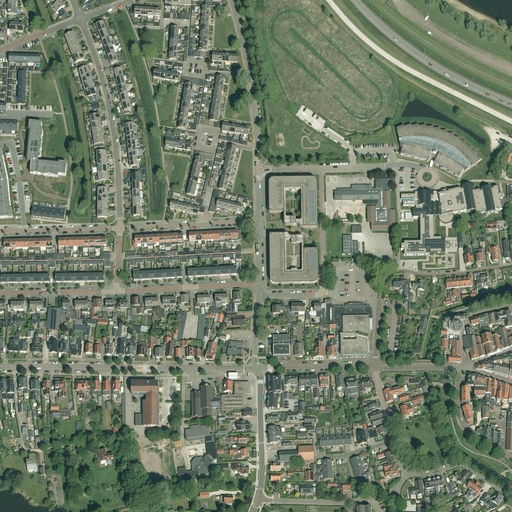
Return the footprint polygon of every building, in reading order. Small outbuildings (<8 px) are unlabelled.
[(61,1),(54,6),(59,14),(58,16),(60,18),(67,13),(63,8),(65,7),(61,1)] [(7,20),(7,26),(10,26),(10,33),(14,33),(14,32),(16,32),(17,20),(14,20),(14,24),(10,24),(10,20),(7,20)] [(17,20),(16,32),(19,32),(19,33),(23,33),(23,27),(25,27),(26,30),(29,28),(26,23),(23,24),(20,24),(20,20),(17,20)] [(105,21),(93,26),(94,29),(97,28),(99,33),(108,29),(105,21)] [(99,33),(96,34),(97,37),(100,36),(102,41),(109,38),(112,37),(108,29),(99,33)] [(75,32),(65,36),(68,43),(77,40),(75,36),(77,35),(75,32)] [(102,41),(99,42),(100,45),(103,44),(105,49),(112,46),(114,45),(113,42),(111,43),(109,38),(102,41)] [(77,40),(68,43),(70,50),(79,46),(78,43),(79,42),(78,39),(77,40)] [(79,46),(70,50),(73,57),(82,53),(80,49),(82,49),(81,46),(79,46)] [(105,49),(102,50),(103,53),(106,52),(108,56),(115,54),(112,46),(105,49)] [(82,53),(73,57),(76,63),(85,60),(83,56),(85,56),(83,52),(82,53)] [(108,56),(105,57),(106,61),(109,59),(111,64),(118,62),(115,54),(108,56)] [(90,67),(79,70),(81,77),(90,74),(89,71),(91,70),(90,67)] [(122,69),(111,71),(112,75),(115,74),(116,79),(124,77),(126,76),(125,72),(123,73),(122,69)] [(167,73),(166,80),(172,81),(174,70),(171,70),(171,73),(167,73)] [(90,74),(81,77),(83,84),(92,81),(91,77),(93,77),(92,74),(90,74)] [(116,79),(113,80),(114,83),(117,82),(118,87),(126,85),(124,77),(116,79)] [(83,84),(85,91),(94,88),(93,85),(95,84),(94,81),(92,81),(83,84)] [(118,87),(115,88),(116,91),(119,90),(120,95),(128,93),(126,85),(118,87)] [(94,88),(85,91),(87,98),(89,97),(90,100),(97,98),(96,95),(95,91),(97,91),(96,88),(94,88)] [(120,95),(117,96),(118,99),(121,99),(122,104),(132,101),(131,98),(129,98),(128,93),(120,95)] [(122,104),(119,104),(120,108),(123,107),(124,112),(125,112),(125,115),(130,114),(129,111),(132,110),(131,106),(133,106),(132,101),(122,104)] [(101,115),(95,116),(90,117),(91,124),(102,122),(101,122),(100,118),(102,118),(101,115)] [(29,130),(26,159),(27,160),(27,162),(31,162),(30,172),(34,173),(34,175),(45,176),(45,174),(47,174),(47,176),(51,176),(52,175),(54,175),(54,177),(58,177),(59,174),(61,174),(61,176),(65,176),(67,164),(59,163),(38,161),(39,155),(40,155),(41,144),(40,144),(40,141),(42,141),(42,137),(40,137),(41,134),(42,135),(43,130),(39,130),(40,127),(41,128),(42,123),(29,122),(29,130)] [(102,122),(91,124),(92,127),(89,127),(89,131),(92,131),(104,129),(102,129),(101,126),(103,125),(102,122)] [(123,134),(137,132),(136,127),(133,128),(133,124),(128,125),(128,122),(122,123),(122,129),(126,129),(126,134),(123,134)] [(404,126),(396,129),(401,148),(402,147),(401,155),(429,162),(430,156),(437,158),(434,163),(459,177),(463,171),(465,172),(481,160),(476,156),(477,154),(471,150),(472,149),(465,146),(466,144),(460,141),(460,140),(454,137),(454,136),(447,134),(447,132),(440,132),(440,130),(433,129),(433,128),(426,128),(426,126),(419,127),(419,126),(412,127),(411,126),(404,128),(404,126)] [(104,132),(104,129),(92,131),(93,138),(105,136),(103,136),(102,133),(104,132)] [(137,132),(123,134),(123,137),(127,137),(127,142),(124,142),(138,141),(137,136),(134,136),(134,133),(137,132)] [(105,136),(93,138),(94,142),(91,142),(92,146),(95,145),(104,144),(103,140),(105,139),(105,136)] [(172,148),(174,138),(173,138),(174,137),(166,136),(165,140),(167,141),(166,147),(172,148)] [(138,141),(124,142),(124,146),(128,145),(128,150),(125,151),(136,149),(135,141),(138,141)] [(227,153),(235,155),(237,148),(229,146),(229,147),(227,146),(225,152),(227,153)] [(137,158),(136,149),(125,151),(125,154),(129,154),(129,159),(137,158)] [(0,216),(0,219),(13,217),(12,210),(9,183),(8,177),(4,158),(2,150),(0,150),(0,216)] [(97,160),(106,159),(106,155),(108,155),(108,152),(96,153),(97,160)] [(137,158),(129,159),(126,159),(126,162),(130,162),(130,167),(138,166),(137,158)] [(196,158),(194,164),(203,166),(204,166),(206,160),(205,160),(202,159),(199,159),(197,158),(196,158)] [(109,162),(108,159),(106,159),(97,160),(98,167),(109,166),(107,166),(107,163),(109,162)] [(234,161),(226,159),(225,162),(222,161),(221,164),(224,165),(232,167),(234,161)] [(192,170),(193,170),(200,172),(201,169),(202,170),(203,166),(194,164),(194,167),(193,166),(192,170)] [(109,170),(109,166),(98,167),(98,174),(109,173),(108,174),(107,170),(109,170)] [(109,173),(98,174),(98,177),(96,178),(96,182),(99,181),(99,182),(108,181),(108,177),(110,177),(109,173)] [(133,174),(129,174),(129,178),(132,178),(132,183),(140,183),(139,174),(138,174),(133,174)] [(308,181),(308,180),(300,180),(300,181),(297,181),(297,180),(289,180),(289,181),(285,182),(285,180),(277,180),(277,182),(274,182),(274,180),(273,180),(273,181),(272,181),(271,181),(271,182),(270,182),(270,183),(270,184),(270,190),(271,190),(271,193),(270,193),(270,198),(271,198),(271,201),(270,201),(270,206),(271,205),(271,209),(270,209),(270,213),(269,213),(282,213),(283,213),(283,214),(284,214),(284,215),(284,220),(284,221),(284,223),(284,224),(284,225),(285,226),(286,226),(291,226),(295,226),(297,226),(298,226),(299,227),(299,228),(300,228),(303,228),(318,228),(316,228),(316,224),(315,224),(315,221),(316,220),(316,216),(315,216),(315,213),(316,213),(316,208),(315,208),(315,205),(316,205),(316,201),(315,201),(315,197),(316,197),(316,193),(316,189),(316,184),(316,183),(315,182),(315,181),(314,181),(313,180),(312,180),(311,180),(311,181),(308,181)] [(351,189),(337,190),(337,192),(335,192),(335,201),(335,200),(365,200),(365,201),(365,205),(368,205),(368,208),(367,208),(368,223),(371,223),(371,231),(387,231),(387,227),(395,227),(394,211),(390,211),(390,208),(391,208),(390,192),(390,180),(376,180),(376,189),(372,190),(372,186),(352,186),(352,189),(351,189)] [(132,183),(129,183),(129,186),(131,186),(131,188),(133,188),(133,191),(140,191),(140,183),(132,183)] [(404,245),(401,245),(401,250),(404,250),(404,256),(426,255),(426,253),(430,253),(430,254),(441,253),(441,238),(434,238),(433,217),(438,217),(438,218),(439,220),(440,222),(441,223),(443,224),(445,224),(447,224),(449,224),(451,223),(452,221),(453,219),(453,217),(453,215),(453,214),(457,213),(457,211),(460,211),(460,213),(465,212),(464,210),(467,210),(467,212),(475,210),(476,215),(484,213),(484,212),(486,211),(487,213),(487,214),(495,212),(494,210),(497,209),(497,211),(502,210),(501,207),(507,206),(507,199),(502,199),(501,194),(499,195),(497,187),(493,188),(493,189),(490,190),(490,188),(482,189),(483,191),(480,192),(480,190),(475,191),(474,185),(466,187),(466,189),(464,190),(463,187),(463,190),(461,190),(460,189),(455,190),(456,191),(453,192),(453,190),(448,191),(448,192),(447,192),(446,190),(442,191),(442,193),(438,194),(438,192),(419,193),(415,193),(415,195),(401,195),(401,200),(403,200),(403,201),(403,206),(415,206),(415,210),(413,210),(413,212),(413,218),(420,217),(420,242),(404,242),(404,245)] [(196,190),(188,189),(187,195),(194,197),(196,190)] [(133,191),(129,191),(129,195),(131,195),(131,196),(133,196),(133,200),(140,200),(140,191),(133,191)] [(218,201),(218,203),(217,206),(217,208),(216,209),(220,210),(222,210),(224,202),(225,200),(222,199),(222,201),(218,201)] [(133,200),(129,200),(130,203),(133,203),(133,208),(141,208),(140,200),(133,200)] [(224,202),(222,210),(225,211),(226,211),(229,212),(229,211),(231,203),(224,202)] [(177,203),(176,210),(182,212),(184,205),(177,203)] [(236,205),(235,212),(241,214),(243,204),(237,203),(236,205)] [(190,206),(188,213),(198,216),(199,213),(201,214),(202,208),(199,207),(199,209),(192,207),(193,205),(190,204),(190,206)] [(141,208),(130,208),(130,212),(133,212),(133,216),(141,216),(141,208)] [(107,211),(98,211),(98,218),(93,218),(93,222),(98,222),(98,218),(107,218),(107,214),(109,214),(109,211),(107,211)] [(351,235),(352,241),(362,241),(362,234),(361,234),(361,228),(351,228),(351,235)] [(240,231),(231,232),(231,241),(241,241),(240,231)] [(287,235),(270,235),(271,279),(271,281),(272,282),(273,283),(275,283),(313,283),(315,283),(316,282),(317,280),(317,279),(317,250),(305,250),(304,250),(304,249),(303,249),(303,239),(303,238),(302,238),(301,237),(298,238),(292,238),(290,238),(289,237),(288,236),(288,235),(287,235)] [(141,245),(141,237),(135,237),(135,241),(133,241),(133,248),(137,248),(136,245),(141,245)] [(101,260),(110,260),(110,252),(104,252),(103,246),(107,246),(107,243),(108,243),(107,239),(107,238),(100,238),(101,246),(101,250),(101,257),(101,260)] [(494,247),(489,247),(489,250),(490,254),(491,254),(492,261),(495,261),(495,262),(498,261),(498,260),(499,260),(497,249),(494,249),(494,247)] [(471,252),(470,250),(464,250),(466,265),(470,265),(470,264),(472,264),(472,260),(473,260),(472,252),(471,252)] [(480,263),(483,263),(482,250),(475,251),(477,263),(478,263),(478,264),(480,264),(480,263)] [(394,284),(393,284),(393,286),(394,287),(396,287),(396,289),(400,289),(400,291),(404,291),(403,296),(408,296),(408,292),(408,282),(405,282),(405,281),(394,281),(393,281),(394,284)] [(489,281),(476,282),(477,288),(478,294),(483,293),(482,287),(489,286),(489,281)] [(419,297),(420,290),(424,291),(424,286),(423,286),(423,283),(417,282),(417,283),(413,283),(413,289),(417,289),(417,297),(419,297)] [(231,314),(236,313),(235,313),(235,307),(236,307),(236,304),(241,304),(241,301),(241,294),(234,294),(234,301),(231,301),(231,305),(231,314)] [(191,303),(188,303),(188,297),(181,297),(181,305),(186,304),(186,307),(191,307),(191,303)] [(204,304),(204,297),(197,298),(197,300),(194,300),(194,308),(200,307),(200,304),(204,304)] [(140,299),(133,300),(133,307),(138,307),(138,315),(143,314),(143,308),(141,308),(140,299)] [(97,302),(94,302),(94,309),(101,309),(101,306),(102,306),(102,300),(97,300),(97,302)] [(81,309),(81,312),(88,312),(88,309),(90,309),(90,303),(88,303),(88,302),(85,302),(85,301),(81,301),(81,302),(81,309)] [(21,302),(18,302),(18,310),(24,310),(24,312),(27,312),(27,304),(24,304),(24,303),(22,303),(21,302)] [(40,302),(36,302),(36,303),(36,310),(40,310),(40,312),(44,312),(47,310),(47,304),(43,304),(43,303),(40,303),(40,302)] [(70,309),(70,302),(62,302),(63,310),(63,311),(65,312),(66,312),(66,316),(73,316),(73,312),(73,309),(70,309)] [(119,304),(119,305),(116,305),(117,311),(120,311),(120,309),(127,309),(127,302),(120,302),(120,304),(119,304)] [(30,304),(27,304),(27,312),(27,313),(32,313),(32,310),(36,310),(36,303),(30,303),(30,304)] [(331,304),(326,304),(326,318),(326,325),(337,325),(337,336),(340,335),(340,355),(341,355),(342,356),(342,357),(349,357),(350,356),(351,356),(351,357),(358,356),(359,356),(366,356),(367,354),(368,354),(368,340),(369,337),(368,337),(370,337),(370,336),(369,336),(369,330),(372,330),(372,309),(371,309),(370,307),(335,307),(331,304)] [(280,314),(280,311),(284,311),(284,305),(276,305),(276,307),(273,307),(273,314),(280,314)] [(325,312),(321,312),(321,305),(314,305),(314,308),(310,308),(310,313),(315,313),(317,313),(317,318),(325,318),(325,312)] [(61,310),(49,309),(47,330),(59,331),(61,310)] [(511,320),(510,311),(493,314),(495,325),(496,328),(499,327),(498,324),(501,324),(504,323),(505,328),(511,326),(511,320)] [(231,314),(227,314),(226,314),(227,320),(229,319),(229,322),(233,322),(233,327),(246,326),(245,317),(236,318),(236,313),(231,314)] [(495,325),(493,314),(487,315),(489,326),(490,326),(493,326),(493,328),(496,328),(495,325)] [(487,315),(478,318),(479,324),(480,329),(489,326),(487,315)] [(457,322),(455,323),(455,322),(465,320),(464,316),(445,319),(446,324),(451,323),(451,324),(452,323),(452,325),(452,326),(452,329),(455,331),(458,331),(460,328),(460,325),(457,322)] [(479,324),(478,318),(471,320),(472,326),(479,324)] [(419,328),(418,333),(424,335),(425,329),(427,320),(422,319),(420,328),(419,328)] [(502,327),(499,328),(499,329),(501,339),(502,341),(503,345),(504,350),(509,348),(505,328),(504,323),(501,324),(502,327)] [(474,334),(468,336),(463,337),(465,349),(465,353),(470,352),(472,361),(479,359),(476,347),(476,346),(475,338),(474,336),(474,334)] [(490,335),(481,336),(482,338),(483,346),(485,345),(487,356),(494,353),(501,351),(500,344),(498,336),(491,338),(491,335),(490,335)] [(9,352),(18,352),(19,347),(18,347),(18,341),(19,341),(20,337),(16,336),(15,341),(11,341),(10,346),(9,346),(9,352)] [(290,336),(273,336),(273,357),(290,356),(290,336)] [(59,349),(58,353),(67,354),(67,349),(68,349),(68,346),(67,346),(67,343),(65,343),(65,337),(61,337),(60,343),(62,343),(62,346),(61,346),(61,349),(59,349)] [(319,342),(317,342),(317,343),(316,343),(316,349),(315,349),(315,357),(320,357),(324,357),(323,337),(319,337),(319,342)] [(480,338),(475,338),(476,346),(479,359),(485,357),(483,346),(482,338),(480,339),(480,338)] [(118,348),(117,356),(118,356),(118,357),(122,357),(122,356),(123,356),(124,350),(125,350),(127,339),(120,339),(120,342),(119,342),(119,348),(118,348)] [(295,343),(295,339),(291,339),(291,346),(295,346),(295,356),(303,356),(303,345),(298,345),(298,343),(295,343)] [(452,340),(450,340),(450,345),(452,345),(452,355),(457,355),(457,353),(461,353),(460,341),(459,340),(453,340),(453,339),(452,339),(452,340)] [(49,343),(49,350),(50,350),(50,353),(57,353),(57,342),(51,341),(50,343),(49,343)] [(71,347),(70,355),(72,355),(72,356),(81,357),(82,345),(81,345),(81,341),(78,341),(77,347),(71,347)] [(223,347),(223,355),(227,355),(227,357),(234,358),(234,357),(243,358),(244,349),(243,349),(244,343),(230,342),(228,348),(223,347)] [(20,343),(19,352),(27,353),(28,343),(20,343)] [(209,344),(205,360),(214,361),(217,346),(209,344)] [(138,345),(138,357),(145,357),(145,349),(147,349),(147,345),(138,345)] [(193,350),(187,350),(187,358),(193,358),(193,356),(195,356),(195,358),(201,358),(201,351),(193,351),(193,350)] [(461,358),(461,353),(457,353),(457,355),(452,355),(452,357),(449,357),(449,362),(460,363),(461,358)] [(511,355),(494,361),(494,362),(493,373),(509,378),(511,378),(511,355)] [(477,365),(477,370),(481,370),(487,372),(488,363),(482,365),(477,365)] [(342,375),(336,376),(337,389),(341,388),(342,391),(344,391),(344,388),(342,375)] [(468,378),(467,386),(470,387),(475,387),(475,383),(475,381),(475,376),(468,375),(468,376),(467,376),(467,378),(468,378)] [(280,395),(280,393),(285,393),(284,382),(282,382),(282,378),(275,378),(268,379),(268,394),(270,394),(270,396),(268,396),(268,409),(277,410),(278,404),(280,404),(280,397),(278,397),(276,397),(276,395),(280,395)] [(485,390),(485,397),(486,397),(486,399),(486,407),(489,407),(489,408),(489,411),(496,411),(496,399),(497,399),(497,383),(492,381),(486,379),(485,388),(485,390)] [(344,388),(344,391),(345,395),(350,395),(357,393),(357,388),(357,387),(358,387),(357,382),(356,382),(356,380),(351,380),(346,381),(347,388),(344,388)] [(359,382),(360,390),(361,390),(361,393),(365,392),(365,389),(372,388),(372,387),(372,385),(371,385),(371,380),(359,382)] [(59,392),(59,398),(66,398),(66,392),(65,392),(65,383),(64,383),(64,382),(62,382),(61,383),(60,383),(55,383),(55,389),(55,392),(59,392)] [(119,396),(119,392),(119,383),(113,383),(113,394),(111,394),(111,396),(117,396),(117,400),(117,402),(120,402),(120,400),(120,396),(119,396)] [(158,383),(131,383),(131,395),(146,395),(146,402),(143,402),(143,416),(135,416),(135,427),(158,427),(158,395),(158,383)] [(232,396),(228,396),(221,396),(221,397),(221,410),(234,410),(243,409),(246,409),(246,395),(251,395),(249,383),(234,383),(235,396),(232,396)] [(228,396),(232,396),(232,393),(232,383),(224,383),(224,393),(228,393),(228,396)] [(501,411),(501,412),(508,412),(508,401),(509,387),(502,385),(501,411)] [(403,386),(391,390),(393,396),(405,393),(403,386)] [(191,393),(192,418),(213,418),(212,409),(217,409),(217,411),(221,410),(221,397),(216,397),(216,399),(212,399),(212,387),(201,387),(201,393),(191,393)] [(468,403),(469,403),(469,388),(461,388),(461,391),(462,391),(462,395),(461,395),(461,398),(462,398),(462,402),(461,402),(461,403),(462,403),(462,405),(463,408),(461,408),(462,411),(464,411),(465,415),(463,415),(464,418),(466,418),(467,422),(466,422),(468,422),(468,424),(473,423),(472,421),(473,420),(469,406),(468,403)] [(386,403),(394,401),(393,396),(391,390),(384,392),(386,403)] [(403,408),(401,408),(403,418),(405,417),(405,418),(406,418),(407,418),(408,417),(408,416),(409,416),(409,415),(413,414),(411,405),(413,404),(414,405),(421,403),(419,398),(412,400),(413,402),(402,405),(403,408)] [(243,409),(234,410),(234,414),(243,414),(243,418),(252,417),(252,410),(243,411),(243,409)] [(298,415),(287,415),(287,421),(298,420),(298,419),(302,419),(302,412),(298,412),(298,415)] [(267,416),(267,422),(278,421),(278,415),(277,415),(277,413),(272,414),(272,416),(267,416)] [(372,421),(383,418),(381,413),(369,416),(371,422),(372,421)] [(384,424),(383,418),(372,421),(373,427),(384,424)] [(237,424),(238,432),(242,431),(242,432),(245,432),(245,431),(250,430),(249,423),(245,423),(241,423),(241,424),(237,424)] [(312,428),(312,424),(304,424),(304,429),(306,429),(307,432),(314,431),(314,428),(312,428)] [(186,468),(178,470),(179,479),(190,487),(200,474),(202,476),(204,475),(205,476),(206,474),(208,475),(210,472),(208,471),(207,470),(211,469),(210,466),(214,461),(217,460),(213,434),(210,434),(208,425),(199,427),(199,426),(190,427),(190,430),(185,431),(186,439),(187,439),(187,441),(194,440),(194,438),(198,437),(198,440),(205,439),(208,455),(205,456),(203,459),(201,458),(191,472),(186,473),(186,468)] [(384,427),(377,429),(378,435),(386,433),(384,427)] [(491,428),(483,428),(482,439),(491,443),(491,432),(491,428)] [(365,436),(368,435),(367,429),(364,429),(363,429),(364,432),(356,434),(359,445),(367,443),(365,436)] [(326,447),(326,435),(324,435),(324,437),(321,438),(321,436),(317,436),(318,439),(319,439),(320,447),(326,447)] [(298,447),(299,462),(314,461),(314,447),(298,447)] [(242,459),(242,458),(247,457),(246,450),(241,451),(237,451),(237,448),(229,449),(230,456),(237,455),(237,459),(242,459)] [(112,463),(112,460),(114,460),(114,454),(106,455),(105,450),(98,451),(100,462),(106,461),(107,464),(108,465),(112,464),(112,463)] [(298,452),(280,453),(280,462),(299,461),(298,452)] [(27,471),(33,470),(33,472),(37,471),(34,455),(29,456),(29,460),(25,461),(26,466),(27,471)] [(353,466),(364,463),(363,461),(362,462),(361,459),(363,458),(362,455),(359,456),(359,457),(351,460),(353,466)] [(364,463),(353,466),(354,472),(366,469),(365,467),(363,468),(362,465),(364,464),(364,463)] [(395,463),(388,464),(388,465),(383,466),(384,471),(389,469),(390,470),(397,468),(395,463)] [(233,464),(233,471),(238,471),(238,473),(241,473),(241,474),(243,474),(243,475),(249,474),(248,467),(240,467),(240,464),(233,464)] [(389,469),(384,471),(386,478),(391,476),(391,477),(399,475),(397,468),(390,470),(389,469)] [(366,470),(366,469),(354,472),(356,478),(358,478),(370,474),(369,473),(365,474),(364,471),(366,470)] [(305,482),(314,482),(314,472),(305,472),(305,482)] [(461,475),(457,472),(454,477),(459,480),(458,482),(462,485),(469,475),(465,472),(463,474),(462,473),(461,475)] [(333,479),(333,473),(321,474),(321,476),(323,475),(323,478),(321,479),(321,482),(325,482),(325,480),(333,479)] [(370,474),(358,478),(360,484),(364,482),(365,486),(370,484),(368,476),(370,476),(370,474)] [(434,480),(429,480),(431,489),(432,489),(433,493),(434,499),(434,502),(437,502),(436,494),(434,480)] [(472,480),(466,487),(469,490),(468,492),(470,493),(477,484),(475,482),(474,483),(472,480)] [(417,496),(423,495),(422,481),(416,482),(416,489),(409,490),(410,496),(417,495),(417,496)] [(307,483),(307,487),(301,487),(301,494),(313,494),(313,492),(316,492),(316,484),(307,483)] [(337,483),(328,483),(328,488),(336,487),(336,490),(341,490),(341,495),(345,495),(345,492),(350,492),(350,485),(337,485),(337,483)] [(469,495),(467,497),(468,498),(469,499),(471,495),(475,498),(476,497),(477,495),(477,496),(483,489),(480,486),(477,484),(470,493),(469,495)] [(455,491),(451,493),(447,495),(448,497),(451,496),(452,497),(460,493),(460,492),(465,489),(462,487),(458,489),(459,490),(455,492),(455,491)] [(486,494),(480,502),(484,504),(486,503),(489,505),(490,507),(491,508),(500,496),(496,494),(493,498),(492,497),(491,499),(489,498),(490,497),(486,494)] [(497,506),(503,499),(500,496),(490,509),(492,511),(495,509),(496,509),(497,509),(498,506),(497,506)]
